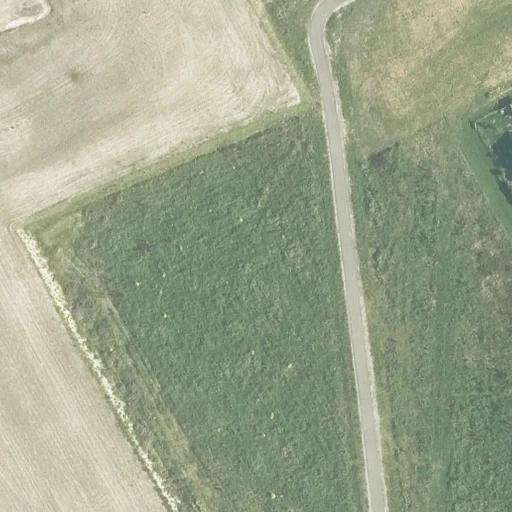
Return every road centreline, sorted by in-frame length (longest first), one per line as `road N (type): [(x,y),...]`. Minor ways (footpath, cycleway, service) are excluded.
road 1 (tertiary): [(211,94),(320,57),(408,0)]
road 2 (tertiary): [(53,114),(211,94)]
